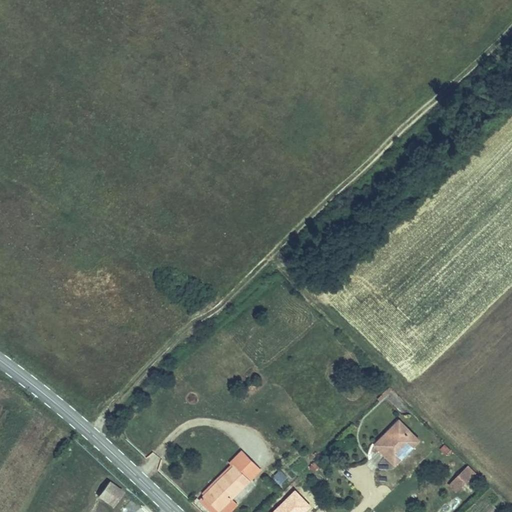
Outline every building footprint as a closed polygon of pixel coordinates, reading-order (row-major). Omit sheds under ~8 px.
[(419,435),(400,416),(377,440),(395,458),(419,435)] [(230,465),(195,499),(209,511),(212,511),(215,509),(227,498),(245,480),(240,475),(251,464),(239,452),(228,462),(230,465)] [(251,464),(240,475),(245,480),(256,470),(251,464)] [(469,465),(447,484),(455,493),(477,474),(469,465)] [(280,484),(288,479),(282,470),(275,475),(280,484)] [(125,490),(111,481),(96,501),(110,511),(125,490)] [(227,498),(215,509),(218,511),(223,511),(232,504),(227,498)]
